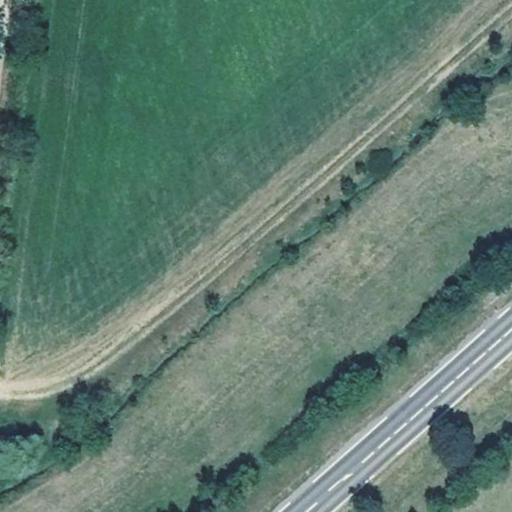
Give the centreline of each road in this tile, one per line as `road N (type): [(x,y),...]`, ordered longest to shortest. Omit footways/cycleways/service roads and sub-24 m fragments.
road 1 (primary): [(511,329),(306,511)]
road 2 (track): [(511,416),(408,511)]
